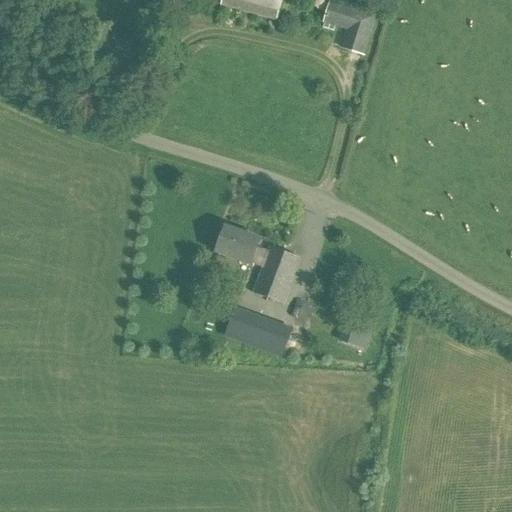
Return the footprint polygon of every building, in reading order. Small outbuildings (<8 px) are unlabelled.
[(275,18),(280,0),(222,0),(222,2),(275,18)] [(364,56),(377,14),(332,0),(331,0),(324,23),(347,30),(341,49),(364,56)] [(267,251),(258,247),(261,239),(226,227),(217,252),(251,265),(251,264),(261,267),(252,294),(284,305),(301,258),(269,246),(267,251)] [(369,339),(378,316),(350,306),(342,329),(369,339)] [(259,350),(268,327),(244,318),(235,341),(259,350)]
